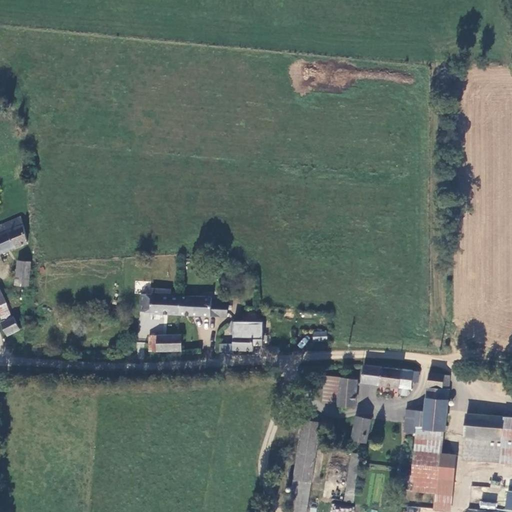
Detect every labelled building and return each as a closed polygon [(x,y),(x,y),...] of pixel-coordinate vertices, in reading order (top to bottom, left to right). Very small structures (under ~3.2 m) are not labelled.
[(23,218),(0,226),(0,251),(25,242),(23,218)] [(27,285),(29,263),(18,262),(16,284),(27,285)] [(143,296),(142,312),(229,315),(230,301),(213,301),(213,298),(184,297),(184,294),(154,293),(153,296),(143,296)] [(4,302),(0,303),(0,321),(11,316),(4,302)] [(11,316),(0,321),(0,322),(6,334),(17,329),(11,316)] [(235,348),(255,349),(256,343),(264,343),(265,321),(236,320),(235,348)] [(151,351),(182,351),(182,335),(151,336),(151,351)] [(218,343),(218,351),(230,352),(231,343),(218,343)] [(380,383),(383,367),(378,367),(363,365),(361,380),(380,383)] [(418,382),(420,372),(383,367),(380,383),(409,388),(411,381),(418,382)] [(445,429),(448,400),(445,399),(446,386),(449,386),(450,376),(440,374),(430,373),(426,410),(424,428),(443,429),(445,429)] [(338,403),(340,378),(325,377),(323,402),(338,403)] [(338,403),(338,407),(355,407),(356,381),(340,378),(338,403)] [(424,428),(426,410),(406,409),(405,431),(415,432),(416,427),(418,427),(424,428)] [(466,436),(502,439),(504,416),(468,413),(466,436)] [(367,441),(371,417),(357,415),(353,438),(367,441)] [(511,416),(504,416),(502,439),(501,459),(511,460),(511,416)] [(438,454),(443,429),(424,428),(418,427),(417,452),(438,454)] [(294,478),(311,480),(318,430),(301,428),(294,478)] [(501,459),(502,439),(466,436),(465,457),(501,459)] [(349,452),(345,501),(354,502),(359,453),(349,452)] [(436,490),(452,491),(456,456),(438,454),(417,452),(413,487),(436,490)] [(294,478),(290,478),(285,511),(306,511),(311,480),(294,478)] [(450,511),(452,491),(436,490),(434,510),(450,511)]
